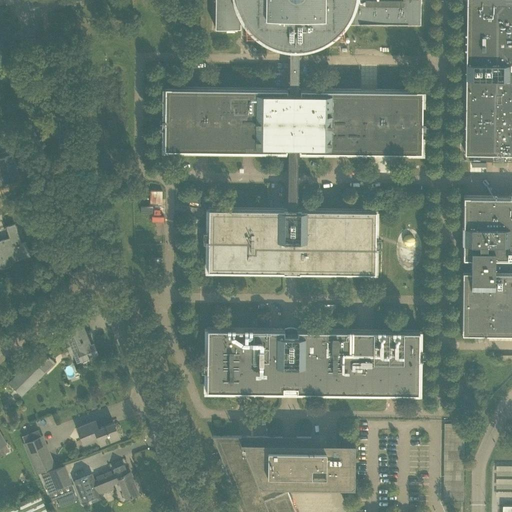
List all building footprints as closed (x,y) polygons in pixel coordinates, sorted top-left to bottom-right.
[(287,92),(287,89),(287,88),(286,88),(165,86),(164,149),(286,150),(286,146),(296,146),(299,146),(299,150),(421,152),(422,89),(300,88),(300,92),(297,92),(298,64),(298,54),(298,45),(301,45),(304,45),(310,43),(314,42),(318,40),(322,39),(326,37),(329,34),(333,31),(336,29),(339,26),(341,23),(420,23),(420,0),(215,0),(215,27),(240,27),(240,13),(242,16),(245,20),(247,23),(250,25),(252,28),(256,31),(259,34),(262,36),(265,38),(269,40),(273,41),(277,43),(281,44),(286,45),(289,45),(289,54),(289,64),(289,92),(287,92)] [(457,77),(456,136),(465,136),(464,152),(479,152),(487,152),(492,152),(492,159),(509,159),(511,159),(511,0),(466,0),(466,7),(466,16),(458,16),(457,77)] [(0,174),(2,181),(19,176),(16,165),(14,165),(11,153),(10,149),(0,151),(0,174)] [(511,195),(508,195),(508,197),(496,197),(496,195),(463,195),(463,227),(465,227),(465,241),(463,241),(463,242),(471,242),(471,257),(470,270),(462,270),(462,331),(511,332),(511,195)] [(208,207),(208,238),(207,269),(285,270),(285,265),(287,265),(287,270),(295,270),(295,265),(297,265),(297,270),(375,271),(375,209),(298,208),(298,212),(286,212),(286,208),(208,207)] [(21,243),(15,224),(6,226),(10,237),(0,240),(0,268),(0,269),(10,265),(7,255),(12,254),(13,257),(29,252),(25,242),(21,243)] [(414,243),(415,240),(414,237),(412,235),(409,234),(406,235),(403,237),(403,240),(403,243),(406,246),(409,246),(412,246),(414,243)] [(82,324),(64,330),(64,331),(73,352),(77,350),(79,355),(86,353),(88,358),(98,354),(93,343),(90,345),(82,324)] [(207,327),(206,389),(283,390),(283,385),(287,385),(287,389),(292,389),(292,385),(296,385),(296,390),(418,392),(419,329),(296,328),(296,333),(284,333),(284,328),(207,327)] [(42,349),(9,382),(22,395),(55,362),(42,350),(42,349)] [(462,354),(462,414),(490,414),(490,354),(462,354)] [(119,436),(113,422),(98,428),(95,420),(77,427),(82,439),(96,433),(101,443),(119,436)] [(444,423),(444,427),(443,500),(463,501),(464,423),(444,423)] [(35,473),(54,465),(42,434),(23,442),(35,473)] [(234,435),(212,435),(219,451),(221,457),(243,511),(296,511),(285,483),(297,484),(297,485),(300,484),(353,484),(353,442),(311,442),(311,441),(311,436),(296,436),(296,440),(282,440),(282,436),(267,436),(239,435),(234,435)] [(49,471),(41,474),(48,491),(51,500),(75,491),(71,482),(72,481),(65,464),(48,471),(49,471)] [(101,477),(95,480),(92,473),(74,480),(82,501),(100,494),(99,492),(113,487),(111,483),(113,481),(116,480),(117,483),(120,482),(126,498),(138,493),(132,476),(129,477),(127,472),(124,464),(114,468),(115,472),(111,473),(110,471),(100,475),(101,477)] [(511,498),(511,464),(497,464),(497,498),(511,498)] [(0,511),(47,511),(39,492),(0,510),(0,511)]
